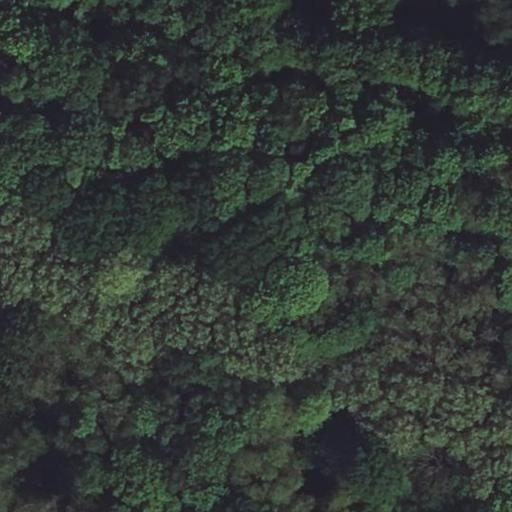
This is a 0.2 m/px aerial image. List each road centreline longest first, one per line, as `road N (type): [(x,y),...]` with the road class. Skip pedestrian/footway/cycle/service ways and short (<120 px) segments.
road 1 (track): [(0,227),(286,333),(439,511)]
road 2 (track): [(286,333),(511,414)]
